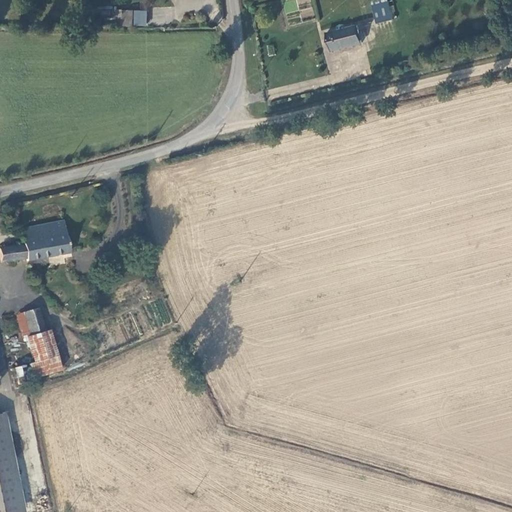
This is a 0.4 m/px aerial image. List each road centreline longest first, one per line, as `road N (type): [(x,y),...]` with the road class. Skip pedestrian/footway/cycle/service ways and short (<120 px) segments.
road 1 (unclassified): [(233,0),(235,67),(207,125),(168,147),(0,190)]
road 2 (track): [(207,125),(257,123),(511,62)]
